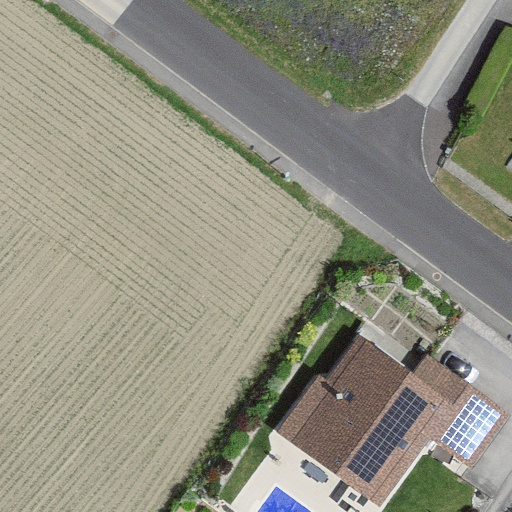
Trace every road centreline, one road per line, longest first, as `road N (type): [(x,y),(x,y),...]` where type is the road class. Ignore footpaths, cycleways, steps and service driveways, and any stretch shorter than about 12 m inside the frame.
road 1 (tertiary): [(511,286),(129,0)]
road 2 (track): [(364,178),(479,0)]
